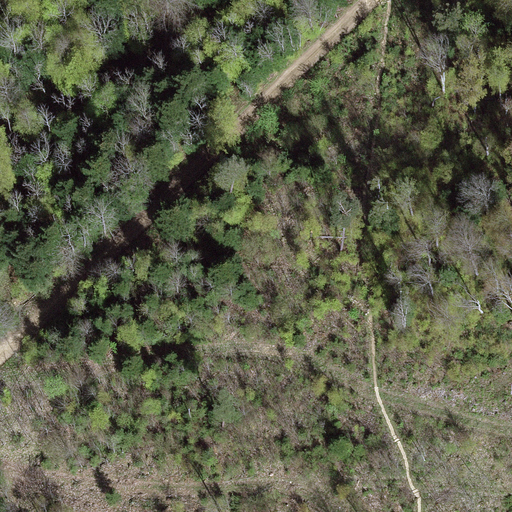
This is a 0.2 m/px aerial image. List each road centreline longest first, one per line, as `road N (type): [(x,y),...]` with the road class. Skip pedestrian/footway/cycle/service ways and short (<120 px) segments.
road 1 (track): [(0,388),(205,354),(292,355),(370,390),(511,426)]
road 2 (track): [(371,0),(0,353)]
road 3 (track): [(0,148),(264,0)]
